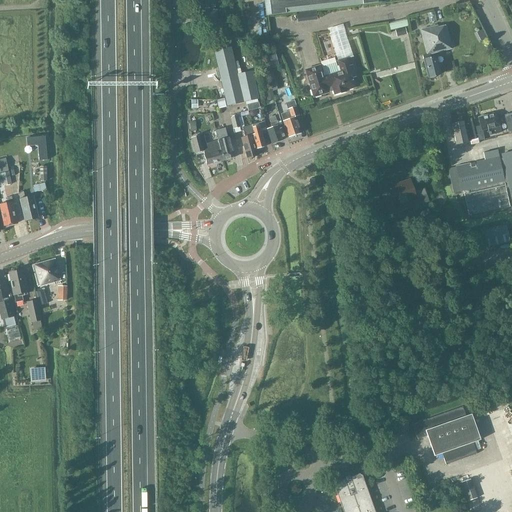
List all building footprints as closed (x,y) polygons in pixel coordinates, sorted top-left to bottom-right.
[(197,0),(200,25),(216,25),(216,11),(211,12),(210,7),(212,7),(211,0),(197,0)] [(264,0),(266,16),(382,3),(381,0),(264,0)] [(408,14),(390,18),(392,24),(409,20),(408,14)] [(435,53),(452,49),(446,26),(438,28),(438,26),(421,30),(427,55),(428,55),(429,59),(424,60),(428,77),(441,74),(436,57),(435,53)] [(277,43),(266,46),(269,58),(280,55),(277,43)] [(228,106),(258,99),(252,72),(239,74),(239,71),(236,72),(230,48),(215,51),(228,106)] [(241,52),(244,62),(252,60),(250,50),(241,52)] [(320,66),(305,70),(314,97),(328,93),(327,91),(333,89),(335,96),(346,92),(345,91),(356,87),(353,78),(356,77),(352,65),(349,66),(347,59),(338,61),(339,66),(337,67),(336,63),(322,67),(324,73),(322,73),(320,66)] [(289,113),(281,115),(289,137),(290,137),(291,138),(295,136),(295,135),(300,133),(296,120),(300,118),(294,101),(286,104),(289,113)] [(490,135),(501,132),(500,126),(497,113),(479,117),(481,126),(482,131),(483,130),(488,129),(490,135)] [(234,129),(241,127),(237,115),(230,117),(234,129)] [(281,137),(283,136),(280,127),(278,121),(277,121),(275,116),(269,118),(271,123),(270,123),(272,128),(267,129),(272,144),(282,140),(281,137)] [(470,140),(476,139),(472,119),(462,121),(463,122),(452,125),(456,145),(470,142),(470,140)] [(268,132),(267,129),(264,121),(252,125),(254,134),(251,135),(256,149),(266,146),(262,134),(268,132)] [(257,156),(256,149),(251,135),(254,134),(252,125),(242,128),(245,137),(241,138),(247,159),(257,156)] [(481,126),(476,127),(479,141),(485,140),(483,130),(482,131),(481,126)] [(218,141),(223,161),(234,158),(229,138),(225,139),(222,129),(216,131),(218,141)] [(45,136),(26,138),(27,147),(38,146),(39,161),(47,160),(45,136)] [(218,141),(206,144),(204,136),(192,139),(195,153),(202,152),(203,155),(204,154),(207,165),(223,161),(218,141)] [(449,169),(454,193),(463,191),(469,216),(510,207),(506,189),(509,188),(511,201),(511,152),(502,155),(503,159),(500,160),(497,145),(471,151),(474,163),(449,169)] [(0,160),(0,173),(9,171),(7,159),(0,160)] [(12,184),(9,172),(2,174),(5,186),(12,184)] [(417,206),(428,202),(424,189),(414,193),(410,180),(386,188),(393,207),(415,200),(417,206)] [(45,183),(33,186),(35,193),(46,190),(45,183)] [(25,221),(38,218),(33,196),(25,198),(24,192),(19,193),(25,221)] [(0,206),(4,226),(17,223),(12,197),(7,198),(8,203),(0,204),(0,206)] [(485,247),(509,242),(506,226),(482,231),(485,247)] [(38,287),(61,281),(55,259),(32,265),(38,287)] [(13,296),(15,296),(16,303),(24,301),(23,295),(28,294),(23,270),(9,273),(13,296)] [(59,286),(58,300),(67,301),(68,286),(59,286)] [(0,310),(2,319),(13,316),(9,299),(2,300),(0,292),(0,310)] [(41,321),(42,321),(37,300),(26,302),(31,323),(32,323),(41,321)] [(32,363),(32,376),(47,375),(47,362),(32,363)] [(428,420),(413,425),(418,439),(427,436),(434,457),(442,454),(446,465),(477,454),(473,443),(480,441),(472,415),(466,417),(462,407),(428,420)] [(375,511),(363,475),(360,474),(349,478),(349,476),(345,478),(346,479),(336,482),(334,485),(339,499),(343,511),(375,511)] [(479,492),(473,474),(462,478),(468,496),(479,492)]
